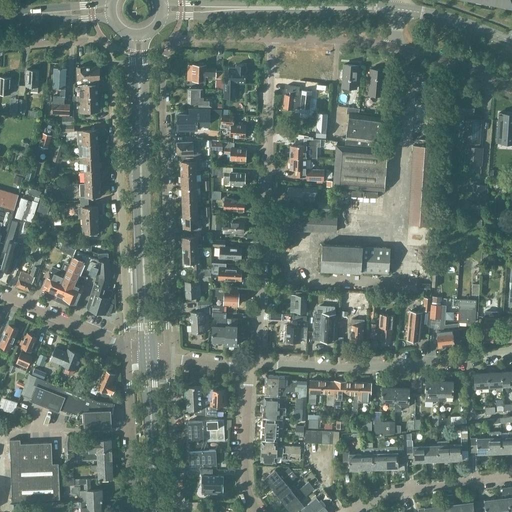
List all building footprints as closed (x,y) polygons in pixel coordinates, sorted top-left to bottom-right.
[(511,0),(468,0),(511,8),(511,0)] [(321,76),(327,77),(328,69),(322,68),(323,61),(295,58),(293,74),(321,77),(321,76)] [(216,89),(216,90),(222,90),(222,89),(222,71),(217,71),(217,69),(206,68),(206,65),(193,65),(192,81),(206,81),(206,78),(216,79),(216,89)] [(223,99),(230,99),(237,99),(237,83),(246,84),(246,68),(245,68),(245,65),(236,65),(236,68),(229,68),(228,83),(223,83),(223,99)] [(358,66),(351,65),(344,65),(342,89),(345,92),(349,92),(352,90),(352,89),(356,89),(358,66)] [(60,117),(62,117),(70,117),(70,116),(70,104),(64,104),(65,97),(66,89),(67,68),(54,67),(53,89),(60,89),(60,97),(53,96),(53,103),(52,103),(51,114),(59,115),(60,117)] [(99,67),(77,68),(78,81),(88,81),(88,79),(100,79),(100,74),(99,67)] [(370,69),(368,95),(383,96),(385,70),(370,69)] [(27,70),(26,86),(27,86),(31,86),(31,92),(38,93),(39,70),(27,70)] [(0,94),(9,95),(10,95),(11,78),(5,78),(0,77),(0,94)] [(82,90),(80,90),(80,97),(98,96),(97,81),(100,81),(100,79),(88,79),(88,81),(88,85),(82,85),(82,90)] [(299,109),(309,110),(312,92),(311,92),(302,91),(299,91),(300,87),(287,85),(286,95),(285,95),(283,109),(292,110),(292,108),(293,108),(299,109)] [(204,89),(200,89),(188,89),(188,103),(199,104),(199,107),(213,107),(213,97),(204,97),(204,89)] [(80,97),(73,97),(74,101),(80,101),(81,105),(79,105),(79,112),(91,112),(98,111),(98,98),(98,96),(80,97)] [(456,97),(455,105),(454,114),(464,115),(464,119),(462,143),(466,143),(466,147),(465,147),(464,165),(482,166),(483,148),(479,148),(479,144),(480,144),(482,120),(473,120),(473,115),(474,115),(475,98),(456,97)] [(17,98),(17,111),(16,115),(24,116),(25,112),(25,99),(17,98)] [(210,126),(210,118),(222,118),(222,115),(222,113),(222,108),(217,108),(210,109),(189,109),(189,115),(178,115),(178,129),(201,129),(201,126),(210,126)] [(318,113),(316,137),(326,138),(327,114),(318,113)] [(347,128),(346,137),(378,142),(379,133),(381,118),(358,114),(349,113),(349,114),(347,128)] [(499,113),(497,142),(511,143),(511,114),(506,114),(506,113),(499,113)] [(227,115),(222,115),(222,118),(221,126),(227,127),(226,131),(231,132),(230,137),(245,138),(246,125),(233,124),(234,116),(227,115)] [(62,117),(63,125),(74,125),(74,119),(74,116),(70,116),(70,117),(62,117)] [(45,127),(43,133),(40,146),(39,150),(46,152),(47,148),(48,149),(52,136),(55,137),(57,131),(50,129),(51,126),(49,125),(47,128),(45,127)] [(77,145),(83,145),(98,144),(97,130),(82,130),(82,131),(75,132),(75,138),(77,138),(77,145)] [(291,146),(290,158),(307,158),(307,152),(315,152),(315,146),(322,147),(322,139),(309,139),(309,146),(291,146)] [(179,162),(181,162),(186,161),(186,158),(199,157),(200,157),(197,157),(197,153),(194,153),(194,142),(177,143),(178,155),(179,162)] [(212,150),(222,150),(223,142),(212,142),(212,150)] [(83,145),(83,157),(99,157),(98,144),(83,145)] [(54,157),(59,158),(63,145),(58,146),(54,157)] [(410,226),(431,227),(436,164),(437,147),(415,145),(414,162),(410,226)] [(389,150),(345,146),(336,146),(333,187),(385,191),(389,150)] [(246,149),(225,148),(225,154),(231,154),(230,160),(246,161),(246,149)] [(83,164),(84,171),(99,170),(99,157),(83,157),(83,158),(79,158),(79,164),(83,164)] [(181,171),(181,175),(196,175),(200,175),(200,168),(196,168),(196,161),(199,161),(199,157),(186,158),(186,161),(181,162),(181,171)] [(307,158),(290,158),(290,170),(297,170),(297,176),(305,177),(306,170),(307,158)] [(20,159),(17,169),(24,171),(27,161),(20,159)] [(29,165),(25,179),(26,179),(28,180),(32,181),(33,181),(35,175),(37,167),(29,165)] [(223,185),(228,185),(245,186),(245,173),(230,173),(224,173),(223,173),(223,167),(212,167),(212,178),(223,178),(223,185)] [(84,171),(84,184),(100,183),(99,170),(84,171)] [(308,180),(324,181),(324,170),(308,170),(308,180)] [(181,175),(182,188),(197,188),(197,187),(200,187),(200,181),(197,181),(196,175),(181,175)] [(84,184),(85,196),(80,197),(80,203),(89,202),(88,197),(100,196),(100,183),(84,184)] [(486,186),(481,185),(473,185),(472,200),(485,201),(486,186)] [(288,200),(304,201),(304,195),(316,195),(316,196),(317,196),(318,188),(304,187),(304,189),(289,188),(288,200)] [(19,195),(0,188),(0,239),(5,241),(19,195)] [(182,188),(183,202),(197,201),(201,201),(200,194),(197,194),(197,188),(182,188)] [(41,199),(37,211),(47,214),(51,202),(41,199)] [(229,209),(228,210),(244,211),(244,200),(225,199),(224,209),(229,209)] [(498,199),(497,226),(505,226),(506,200),(498,199)] [(183,202),(183,215),(198,214),(197,201),(183,202)] [(82,219),(82,222),(98,221),(97,207),(89,207),(89,202),(80,203),(81,207),(78,208),(79,219),(82,219)] [(330,203),(319,203),(318,212),(329,213),(330,203)] [(287,230),(337,232),(338,216),(288,213),(287,230)] [(198,214),(183,215),(184,228),(194,228),(197,228),(201,228),(201,221),(198,221),(198,214)] [(212,229),(220,230),(221,215),(213,215),(212,229)] [(98,221),(82,222),(83,233),(90,233),(90,236),(98,236),(98,221)] [(244,223),(229,222),(229,227),(224,226),(224,232),(243,233),(244,223)] [(63,239),(64,232),(52,230),(51,237),(63,239)] [(183,237),(183,249),(199,248),(198,240),(204,240),(203,236),(183,237)] [(241,251),(242,248),(242,246),(225,245),(225,241),(213,240),(213,247),(220,247),(219,259),(227,260),(227,258),(241,259),(241,256),(242,256),(242,251),(241,251)] [(73,256),(76,249),(62,243),(59,250),(73,256)] [(21,271),(16,287),(30,292),(35,277),(36,278),(40,268),(47,248),(37,244),(33,256),(36,257),(34,261),(35,261),(34,264),(33,264),(30,274),(21,271)] [(79,244),(76,249),(101,261),(86,309),(109,316),(112,306),(108,304),(112,292),(107,290),(111,277),(110,264),(109,264),(108,253),(99,254),(91,251),(92,245),(79,244)] [(321,270),(362,272),(389,274),(391,248),(363,247),(322,245),(321,270)] [(200,270),(199,256),(199,248),(183,249),(184,263),(185,267),(193,266),(193,271),(200,271),(200,270)] [(101,261),(76,249),(76,250),(73,256),(66,273),(57,296),(77,304),(84,287),(75,283),(81,270),(96,276),(101,261)] [(17,257),(6,254),(1,271),(12,274),(17,257)] [(212,263),(212,271),(216,271),(216,268),(219,268),(219,271),(219,279),(241,281),(241,275),(242,269),(226,268),(226,263),(212,263)] [(57,296),(66,273),(52,267),(50,273),(49,272),(42,289),(57,296)] [(201,301),(201,300),(200,285),(198,285),(197,281),(185,282),(186,298),(192,298),(192,301),(198,301),(201,301)] [(213,287),(212,295),(218,296),(218,299),(224,300),(224,304),(238,305),(239,303),(240,302),(240,299),(239,297),(239,293),(239,289),(213,287)] [(290,312),(306,313),(308,312),(309,301),(307,301),(307,296),(307,293),(303,293),(296,293),(296,295),(291,295),(290,312)] [(442,305),(441,305),(442,298),(441,297),(431,296),(431,304),(430,319),(429,327),(440,328),(441,319),(442,305)] [(430,298),(422,297),(422,309),(429,309),(430,298)] [(205,332),(204,318),(207,318),(207,314),(212,314),(211,308),(211,299),(201,300),(201,301),(198,301),(198,307),(196,307),(196,312),(191,312),(192,333),(205,332)] [(460,300),(459,320),(459,322),(475,323),(476,301),(460,300)] [(212,311),(212,314),(212,319),(217,319),(217,326),(213,326),(212,341),(225,342),(225,344),(227,319),(224,319),(225,313),(222,312),(212,311)] [(409,311),(409,320),(407,340),(420,341),(421,327),(422,312),(409,311)] [(484,336),(484,343),(499,343),(499,337),(500,331),(494,331),(495,327),(497,327),(498,322),(498,320),(498,317),(498,312),(485,312),(485,317),(485,320),(484,336)] [(393,333),(394,320),(395,314),(383,313),(383,315),(380,314),(379,327),(382,327),(381,341),(391,342),(391,333),(393,333)] [(314,314),(313,332),(321,333),(321,341),(321,342),(327,342),(327,341),(333,342),(334,342),(334,340),(335,327),(335,316),(333,316),(316,315),(314,314)] [(358,320),(352,319),(351,341),(363,342),(364,320),(365,315),(359,315),(358,320)] [(300,343),(301,327),(307,327),(307,316),(295,316),(295,320),(292,320),(292,326),(287,326),(286,342),(300,343)] [(227,319),(225,344),(237,345),(237,326),(237,319),(227,319)] [(369,339),(379,339),(380,329),(376,329),(376,324),(370,324),(369,339)] [(9,325),(0,345),(0,346),(9,351),(19,329),(9,325)] [(459,329),(437,331),(439,348),(461,345),(459,329)] [(21,347),(23,348),(31,352),(37,338),(28,333),(21,347)] [(31,352),(23,348),(22,351),(16,363),(27,368),(33,356),(30,355),(31,352)] [(58,364),(61,365),(62,364),(62,365),(67,352),(55,348),(50,361),(54,362),(53,365),(57,367),(58,364)] [(61,365),(60,368),(61,368),(62,365),(66,367),(64,372),(73,375),(75,370),(75,371),(82,354),(68,349),(67,352),(62,365),(62,364),(61,365)] [(114,358),(108,355),(105,362),(111,364),(114,358)] [(31,375),(41,378),(42,379),(45,373),(34,369),(31,375)] [(98,387),(97,388),(100,390),(108,393),(108,392),(112,393),(115,386),(111,384),(115,375),(105,370),(98,387)] [(501,387),(503,387),(511,386),(511,371),(499,372),(501,387)] [(488,388),(496,387),(498,387),(501,387),(499,372),(487,373),(488,388)] [(475,389),(488,388),(487,373),(474,374),(475,389)] [(67,411),(78,416),(79,413),(110,411),(110,413),(111,413),(113,403),(98,401),(81,395),(71,391),(30,375),(22,396),(31,399),(31,401),(59,412),(60,410),(66,413),(67,411)] [(266,375),(265,385),(295,386),(295,387),(297,387),(297,381),(287,380),(287,376),(266,375)] [(322,394),(322,381),(310,380),(309,404),(316,405),(317,393),(322,394)] [(426,380),(425,396),(426,400),(439,401),(440,396),(439,396),(440,381),(426,380)] [(75,381),(74,385),(71,391),(81,395),(85,384),(75,381)] [(334,394),(335,381),(322,381),(322,394),(327,394),(327,405),(334,405),(334,394)] [(346,395),(347,382),(335,381),(334,394),(334,405),(340,405),(340,402),(346,402),(346,395)] [(439,396),(440,396),(439,401),(445,402),(445,401),(453,402),(453,397),(454,381),(440,381),(439,396)] [(346,395),(354,395),(353,411),(358,412),(358,403),(359,396),(358,396),(359,383),(347,382),(346,395)] [(359,383),(358,396),(359,396),(358,403),(364,403),(371,403),(372,383),(359,383)] [(294,392),(298,392),(298,395),(299,395),(299,398),(305,398),(306,388),(305,388),(301,387),(299,387),(297,387),(295,387),(295,386),(265,385),(265,395),(286,396),(286,391),(294,392)] [(195,414),(206,415),(206,409),(206,401),(206,399),(201,400),(200,386),(186,387),(187,410),(195,410),(195,414)] [(381,402),(395,403),(396,387),(382,387),(381,402)] [(396,387),(395,403),(395,412),(401,412),(401,407),(409,407),(410,388),(396,387)] [(206,409),(206,415),(206,416),(217,417),(217,406),(227,406),(227,397),(226,397),(226,390),(213,390),(213,401),(206,401),(206,409)] [(0,402),(0,408),(14,412),(16,405),(17,402),(2,397),(0,402)] [(264,397),(264,407),(280,408),(281,398),(264,397)] [(299,398),(296,398),(295,408),(307,408),(307,398),(305,398),(299,398)] [(16,405),(14,412),(24,416),(27,410),(16,405)] [(263,417),(279,418),(283,418),(283,416),(286,416),(286,409),(286,408),(280,408),(264,407),(263,417)] [(375,434),(376,434),(384,434),(390,434),(395,432),(395,425),(395,421),(381,421),(382,407),(373,407),(373,424),(375,424),(375,434)] [(79,413),(78,416),(76,420),(78,420),(76,424),(80,426),(82,422),(85,423),(85,429),(110,428),(110,413),(110,411),(79,413)] [(451,418),(445,417),(445,416),(438,416),(438,426),(444,426),(448,426),(451,426),(451,425),(467,423),(466,415),(451,416),(451,418)] [(320,429),(321,420),(321,416),(316,416),(316,420),(309,420),(309,428),(320,429)] [(188,422),(189,442),(190,442),(191,451),(189,451),(190,465),(217,464),(216,449),(209,450),(206,441),(225,441),(224,420),(188,422)] [(263,420),(263,429),(279,430),(279,423),(283,423),(283,421),(263,420)] [(336,429),(344,430),(344,421),(336,421),(336,429)] [(364,421),(364,431),(366,431),(366,436),(372,436),(372,421),(364,421)] [(437,428),(437,435),(443,434),(443,432),(449,431),(448,426),(437,428)] [(279,430),(263,429),(262,439),(282,440),(282,438),(279,438),(279,430)] [(305,431),(305,443),(339,444),(340,432),(305,431)] [(489,432),(489,438),(490,453),(502,453),(501,437),(501,431),(499,431),(494,431),(494,432),(489,432)] [(509,437),(501,437),(502,453),(511,452),(511,432),(508,433),(509,437)] [(67,435),(64,444),(64,447),(65,453),(72,452),(76,452),(75,446),(71,447),(70,442),(70,435),(67,435)] [(490,453),(489,438),(471,439),(471,450),(477,450),(477,454),(490,453)] [(21,443),(20,439),(9,440),(12,501),(60,499),(59,463),(53,463),(52,442),(21,443)] [(95,440),(96,451),(112,451),(111,439),(95,440)] [(262,442),(261,452),(278,453),(301,454),(301,447),(283,446),(283,448),(278,448),(278,443),(262,442)] [(462,444),(449,445),(450,460),(462,460),(462,451),(462,444)] [(437,445),(425,446),(426,461),(438,461),(437,445)] [(449,445),(437,445),(438,461),(450,460),(449,445)] [(386,446),(386,448),(386,469),(398,468),(398,459),(404,459),(404,447),(397,447),(397,446),(386,446)] [(426,461),(425,446),(407,447),(407,458),(413,458),(413,462),(426,461)] [(361,448),(362,454),(362,469),(374,469),(374,453),(373,448),(361,448)] [(386,448),(373,448),(374,453),(374,469),(386,469),(386,448)] [(98,465),(92,465),(112,465),(112,451),(96,451),(82,452),(83,460),(97,460),(98,465)] [(278,453),(261,452),(261,462),(277,463),(277,457),(283,457),(283,460),(300,461),(301,454),(278,453)] [(362,454),(350,454),(350,452),(343,452),(343,466),(349,466),(350,470),(362,469),(362,454)] [(112,465),(92,465),(92,471),(98,471),(99,479),(113,478),(112,465)] [(264,478),(272,488),(283,479),(292,471),(289,468),(285,472),(283,470),(279,474),(275,469),(264,478)] [(201,483),(201,492),(212,492),(223,493),(223,494),(224,485),(225,485),(225,480),(224,480),(224,476),(213,475),(213,469),(202,469),(201,483)] [(272,488),(279,497),(290,488),(287,484),(297,477),(292,471),(283,479),(272,488)] [(64,479),(65,486),(71,486),(80,485),(80,484),(91,483),(91,479),(74,480),(74,478),(64,479)] [(279,497),(286,506),(312,486),(309,482),(295,493),(290,488),(279,497)] [(79,495),(79,501),(103,501),(102,490),(91,490),(91,484),(83,484),(84,491),(80,491),(80,487),(74,488),(72,494),(79,495)] [(291,511),(297,511),(305,506),(300,500),(315,489),(312,486),(286,506),(291,511)] [(325,490),(316,497),(312,500),(309,503),(305,506),(297,511),(328,511),(324,506),(332,499),(325,490)] [(510,511),(509,498),(497,499),(498,511),(510,511)] [(498,511),(497,499),(479,501),(480,511),(498,511)] [(103,501),(79,501),(79,502),(75,502),(76,508),(81,508),(81,511),(101,511),(101,501),(103,501)] [(480,511),(479,501),(461,504),(461,511),(480,511)]
